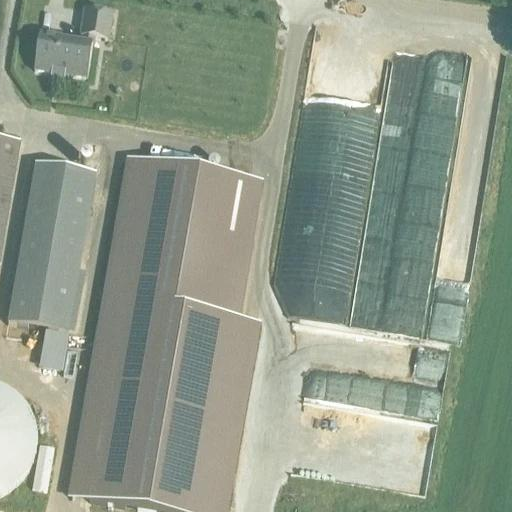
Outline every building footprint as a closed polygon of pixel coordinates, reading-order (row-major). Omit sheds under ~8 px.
[(40,39),(34,73),(51,76),(50,82),(64,84),(65,78),(87,81),(93,41),(108,43),(112,17),(86,13),(81,40),(84,40),(83,48),(40,39)] [(364,65),(363,95),(375,96),(377,66),(364,65)] [(0,266),(21,144),(0,140),(0,266)] [(126,162),(68,502),(127,511),(228,511),(260,327),(240,323),(264,185),(126,162)] [(432,209),(424,271),(457,276),(471,168),(440,164),(434,209),(432,209)] [(35,168),(7,327),(45,333),(39,371),(63,375),(96,178),(35,168)] [(286,174),(268,307),(338,317),(357,183),(286,174)] [(0,476),(16,465),(34,418),(12,389),(3,386),(0,382),(0,476)] [(40,449),(32,493),(47,496),(54,452),(40,449)]
